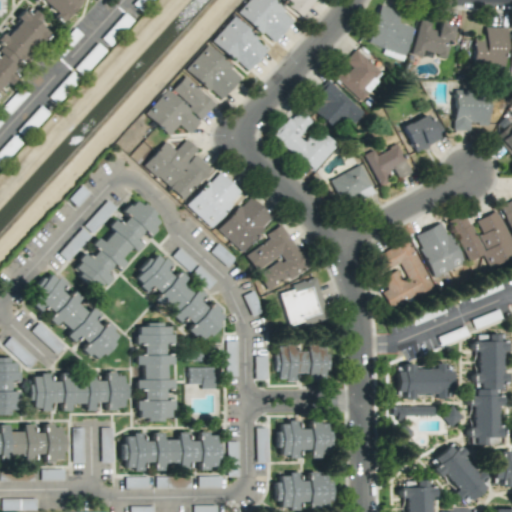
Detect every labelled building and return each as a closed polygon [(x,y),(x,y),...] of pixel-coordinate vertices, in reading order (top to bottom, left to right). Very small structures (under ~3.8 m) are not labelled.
[(35,0),(61,21),(78,0),(35,0)] [(246,0),(235,12),(270,43),(292,19),(270,0),(246,0)] [(286,0),(289,2),(286,7),(299,17),(311,0),(286,0)] [(401,60),(411,27),(394,22),(398,12),(376,5),(365,43),(381,48),(379,54),(401,60)] [(50,31),(25,7),(15,18),(16,20),(0,37),(0,84),(3,81),(4,81),(50,31)] [(209,40),(244,72),(265,48),(231,17),(209,40)] [(409,54),(420,57),(421,52),(445,57),(452,26),(433,22),(433,23),(417,20),(409,54)] [(503,27),(482,27),(482,38),(471,38),(470,66),(503,67),(503,27)] [(239,77),(205,45),(183,68),(217,101),(239,77)] [(334,79),(358,101),(381,75),(353,49),(342,61),(347,65),(334,79)] [(142,114),(167,136),(176,125),(187,134),(213,103),(181,76),(168,91),(165,88),(142,114)] [(361,112),(327,81),(305,106),(328,126),(339,114),(350,124),(361,112)] [(486,129),(486,91),(451,91),(451,128),(486,129)] [(311,172),(335,144),(317,129),(305,143),(298,137),(311,122),(295,108),(270,137),(311,172)] [(427,122),(424,116),(401,124),(411,151),(443,139),(435,119),(427,122)] [(511,126),(511,128),(507,124),(492,137),(511,159),(511,126)] [(182,201),(209,168),(191,153),(195,149),(183,139),(173,151),(162,141),(141,166),(182,201)] [(361,154),(378,187),(388,181),(385,173),(391,170),(396,179),(409,173),(394,144),(373,155),(371,150),(361,154)] [(357,200),(372,192),(357,164),(327,180),(340,203),(354,195),(357,200)] [(184,205),(208,228),(231,204),(229,202),(238,192),(217,171),(184,205)] [(68,200),(79,206),(86,191),(76,185),(68,200)] [(271,218),(247,196),(215,230),(239,253),(271,218)] [(159,221),(132,198),(120,212),(125,216),(118,225),(111,219),(105,227),(110,231),(100,242),(95,238),(88,246),(94,251),(87,258),(82,254),(69,268),(95,291),(108,277),(102,273),(110,264),(117,270),(123,263),(119,259),(128,248),(133,252),(139,245),(133,239),(141,231),(146,236),(159,221)] [(511,236),(511,198),(497,207),(511,236)] [(473,221),(479,233),(473,236),(462,213),(446,220),(467,262),(480,255),(487,269),(511,256),(511,247),(494,210),(473,221)] [(412,234),(430,278),(460,265),(442,222),(412,234)] [(243,255),(254,273),(266,292),(306,266),(279,224),(263,234),(267,239),(243,255)] [(430,288),(407,238),(373,254),(381,271),(397,264),(404,278),(399,280),(395,270),(379,277),(385,290),(380,292),(387,308),(430,288)] [(178,313),(177,315),(191,324),(202,306),(197,303),(201,297),(180,283),(184,277),(175,271),(171,276),(163,271),(168,263),(149,252),(131,281),(145,290),(147,287),(157,292),(154,298),(178,313)] [(62,285),(47,271),(30,290),(34,293),(26,302),(38,312),(43,306),(49,312),(64,296),(58,290),(62,285)] [(276,293),(286,326),(305,320),(306,324),(326,318),(313,277),(288,285),(289,289),(276,293)] [(83,343),(98,327),(91,321),(97,315),(88,307),(84,312),(73,303),(78,297),(70,291),(45,319),(53,326),(57,321),(68,331),(63,336),(71,343),(76,337),(83,343)] [(199,343),(223,316),(209,303),(184,330),(199,343)] [(117,335),(103,322),(79,349),(94,362),(117,335)] [(134,419),(169,420),(170,400),(162,400),(163,388),(170,388),(171,380),(163,379),(164,364),(170,365),(170,355),(162,354),(162,343),(168,343),(169,325),(134,324),(133,344),(141,345),(140,355),(133,355),(132,365),(140,365),(139,380),(133,380),(132,390),(141,391),(141,400),(135,400),(134,419)] [(501,372),(499,373),(499,352),(504,352),(503,334),(475,335),(475,341),(469,341),(470,352),(474,352),(475,372),(471,372),(472,396),(464,396),(465,407),(470,406),(471,426),(467,426),(467,445),(498,444),(497,426),(494,427),(493,406),(502,406),(501,372)] [(276,345),(276,379),(283,379),(284,382),(293,381),(293,373),(305,373),(305,378),(326,378),(326,353),(322,353),(322,344),(305,344),(305,351),(292,352),(292,345),(276,345)] [(252,379),(264,380),(264,357),(253,357),(252,379)] [(0,413),(7,414),(7,410),(16,410),(16,391),(8,391),(8,380),(15,380),(14,360),(0,359),(0,413)] [(393,391),(401,391),(401,399),(411,399),(411,393),(432,393),(432,397),(449,397),(449,369),(440,369),(440,363),(431,363),(431,369),(410,369),(410,365),(393,365),(393,391)] [(212,368),(185,369),(185,384),(198,384),(198,389),(212,389),(212,368)] [(27,377),(25,400),(28,401),(30,410),(46,411),(46,404),(58,401),(57,411),(67,411),(68,404),(82,404),(82,410),(92,411),(90,404),(103,401),(102,411),(122,406),(123,390),(119,374),(101,373),(101,382),(91,381),(89,373),(87,373),(80,375),(57,373),(56,381),(46,381),(44,373),(27,377)] [(432,406),(388,406),(389,419),(410,419),(410,416),(432,415),(432,406)] [(448,426),(459,418),(450,406),(439,415),(448,426)] [(326,458),(327,422),(306,421),(305,429),(293,428),(294,422),(275,422),(274,457),(293,458),(294,450),(307,450),(306,457),(326,458)] [(0,458),(20,459),(20,462),(30,463),(30,454),(41,454),(41,460),(59,461),(60,426),(41,425),(40,433),(30,432),(30,425),(20,424),(19,432),(5,431),(5,425),(0,424),(0,458)] [(218,468),(216,445),(211,433),(195,434),(195,440),(186,441),(182,432),(174,433),(175,439),(160,440),(159,432),(149,433),(149,441),(138,442),(137,433),(133,433),(118,439),(120,460),(124,471),(139,469),(139,463),(150,462),(151,471),(160,470),(160,466),(172,461),(177,470),(184,470),(183,462),(195,461),(196,469),(218,468)] [(483,488),(478,482),(481,480),(461,456),(463,455),(452,441),(431,459),(436,464),(430,469),(437,477),(440,474),(454,490),(452,492),(462,505),(483,488)] [(511,455),(507,456),(507,451),(497,451),(497,459),(490,459),(491,479),(498,479),(498,487),(508,487),(508,483),(511,483),(511,455)] [(236,460),(225,461),(226,477),(237,476),(236,460)] [(294,509),(294,502),(304,501),(304,506),(327,506),(326,473),(304,473),(304,480),(294,481),(294,474),(273,474),(273,509),(294,509)] [(427,511),(427,497),(433,497),(432,486),(425,487),(424,480),(403,481),(403,488),(397,488),(397,498),(400,498),(401,511),(427,511)]
